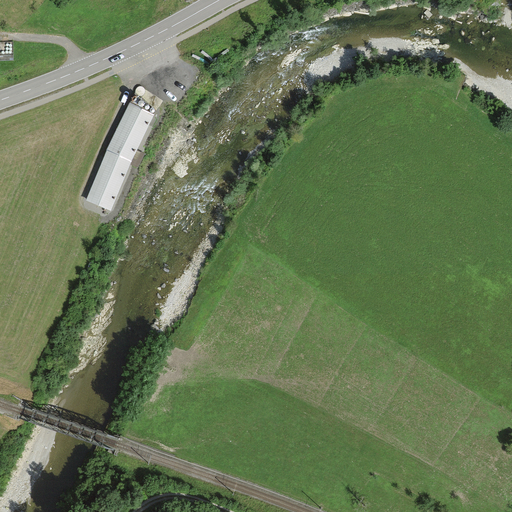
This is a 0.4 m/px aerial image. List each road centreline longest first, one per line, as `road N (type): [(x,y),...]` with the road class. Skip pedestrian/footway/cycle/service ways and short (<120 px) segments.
road 1 (primary): [(0,103),(89,69),(224,0)]
road 2 (track): [(82,197),(96,217),(30,380)]
